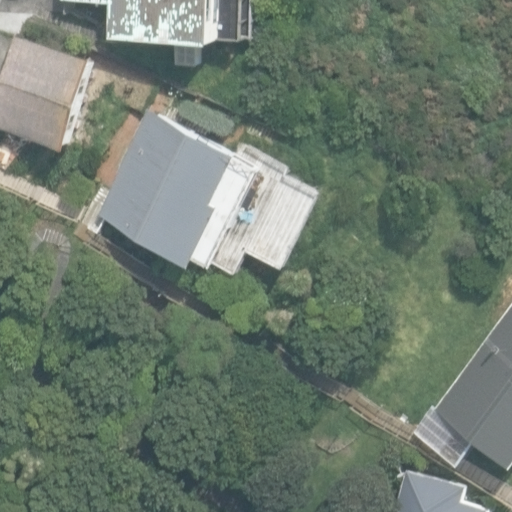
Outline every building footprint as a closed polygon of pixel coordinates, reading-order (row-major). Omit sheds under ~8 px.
[(179,63),(206,63),(207,36),(230,36),(231,0),(123,0),(122,34),(180,36),(179,63)] [(0,108),(0,123),(76,144),(104,53),(22,33),(0,108)] [(105,213),(208,262),(237,200),(229,196),(250,152),(154,107),(105,213)] [(511,317),(448,403),(511,444),(511,317)] [(496,511),(498,503),(469,496),(472,482),(411,468),(400,511),(496,511)]
